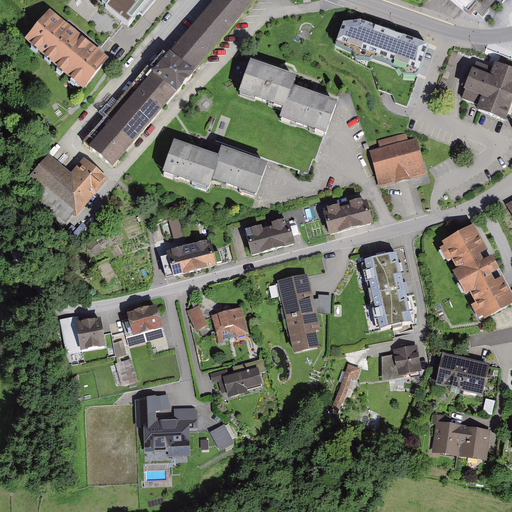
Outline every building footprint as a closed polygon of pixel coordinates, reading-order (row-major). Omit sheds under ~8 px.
[(196,79),(261,2),(258,0),(216,0),(169,56),(164,53),(152,67),(148,64),(82,143),(113,168),(175,94),(180,98),(196,79)] [(105,0),(101,5),(128,27),(150,0),(105,0)] [(500,0),(451,0),(472,18),(477,12),(485,18),(500,0)] [(55,77),(79,47),(48,22),(24,52),(55,77)] [(361,25),(344,27),(336,49),(351,55),(356,62),(370,64),(373,61),(389,67),(399,73),(403,79),(415,80),(419,76),(428,49),(361,25)] [(109,71),(79,47),(55,77),(85,101),(109,71)] [(506,126),(511,111),(511,73),(496,67),(491,81),(471,74),(463,96),(483,104),(479,115),(506,126)] [(242,93),(291,108),(298,92),(301,84),(250,68),(242,93)] [(291,108),(282,123),(327,141),(339,109),(298,92),(291,108)] [(371,152),(380,187),(427,175),(419,140),(410,142),(407,133),(379,140),(381,149),(371,152)] [(161,176),(208,193),(211,184),(220,159),(173,142),(161,176)] [(211,184),(258,200),(269,168),(222,152),(220,159),(211,184)] [(86,220),(116,183),(92,162),(79,178),(57,159),(39,181),(86,220)] [(356,233),(380,227),(375,206),(370,207),(369,203),(358,206),(359,207),(350,209),(356,233)] [(323,218),(328,239),(356,233),(350,209),(337,213),(337,210),(325,213),(326,217),(323,218)] [(161,224),(165,240),(182,236),(178,220),(161,224)] [(280,253),(302,246),(296,224),(292,226),(291,222),(278,226),(279,228),(273,230),(280,253)] [(439,247),(463,291),(499,271),(475,226),(439,247)] [(248,238),(254,260),(280,253),(273,230),(264,233),(263,230),(252,233),(253,236),(248,238)] [(206,245),(188,250),(195,276),(216,270),(215,267),(221,265),(217,251),(216,246),(207,249),(206,245)] [(84,256),(92,266),(101,259),(94,249),(84,256)] [(396,249),(366,257),(383,331),(414,324),(396,249)] [(195,276),(188,250),(175,253),(176,258),(165,261),(171,282),(195,276)] [(485,325),(511,309),(511,292),(499,271),(463,291),(485,325)] [(280,285),(294,352),(320,347),(316,331),(320,330),(310,279),(280,285)] [(133,315),(139,338),(169,330),(163,307),(133,315)] [(191,314),(200,335),(212,329),(203,308),(191,314)] [(252,340),(245,310),(215,318),(222,347),(252,340)] [(68,322),(74,355),(113,349),(108,317),(82,322),(82,319),(68,322)] [(115,343),(116,356),(127,355),(126,342),(115,343)] [(420,372),(416,348),(394,353),(395,357),(383,359),(383,383),(400,379),(400,377),(420,372)] [(488,368),(444,357),(437,386),(481,397),(488,368)] [(119,367),(125,389),(141,384),(135,362),(119,367)] [(330,412),(337,414),(351,379),(357,381),(362,369),(349,364),(330,412)] [(212,375),(214,383),(226,379),(231,396),(250,391),(249,388),(265,384),(261,366),(230,374),(229,371),(212,375)] [(194,457),(193,433),(201,433),(200,410),(178,411),(177,418),(160,418),(159,412),(171,411),(171,397),(159,399),(159,397),(141,401),(141,454),(171,452),(173,457),(194,457)] [(460,463),(465,430),(454,428),(454,423),(439,421),(434,459),(460,463)] [(231,427),(216,435),(225,453),(241,444),(231,427)] [(460,463),(489,467),(494,434),(465,430),(460,463)]
